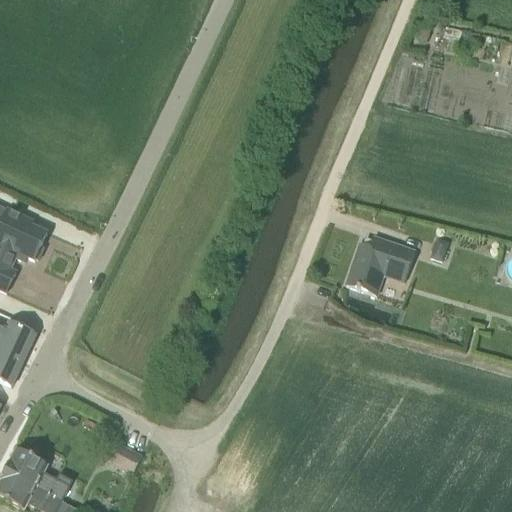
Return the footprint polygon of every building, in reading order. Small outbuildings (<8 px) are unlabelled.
[(415,29),(411,40),(426,45),(430,34),(415,29)] [(467,48),(470,37),(446,31),(444,42),(467,48)] [(0,294),(6,297),(16,276),(10,273),(15,262),(25,266),(27,262),(34,265),(35,263),(38,264),(44,253),(40,251),(43,246),(46,239),(47,237),(46,237),(44,236),(30,230),(32,225),(0,210),(0,226),(1,227),(0,229),(0,294)] [(437,242),(431,261),(442,265),(448,246),(437,242)] [(357,295),(361,296),(377,302),(377,300),(375,299),(380,285),(378,284),(381,274),(392,278),(391,280),(405,285),(404,287),(405,288),(416,258),(374,243),(373,246),(365,250),(361,249),(347,291),(358,295),(357,295)] [(0,385),(10,390),(34,339),(9,327),(6,334),(0,331),(0,385)] [(92,434),(96,428),(86,423),(83,429),(92,434)] [(119,450),(112,464),(123,469),(121,473),(132,478),(141,460),(119,450)] [(59,480),(57,484),(43,477),(47,470),(17,454),(4,477),(61,507),(62,506),(69,491),(68,490),(71,486),(59,480)] [(73,511),(62,506),(61,507),(4,477),(0,484),(0,502),(18,511),(24,511),(27,508),(33,511),(73,511)]
